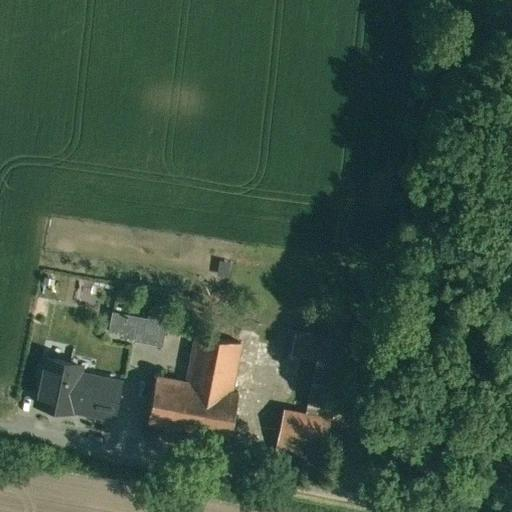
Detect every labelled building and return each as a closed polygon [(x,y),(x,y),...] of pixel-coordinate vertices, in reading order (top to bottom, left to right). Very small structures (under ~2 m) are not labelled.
[(307,299),(271,292),(268,307),(305,314),(307,299)] [(147,316),(112,310),(106,339),(94,336),(94,338),(70,333),(65,358),(90,363),(84,393),(120,400),(132,338),(142,340),(147,316)] [(167,317),(148,313),(147,316),(142,340),(162,344),(167,317)] [(346,340),(295,330),(290,352),(316,357),(342,362),(346,340)] [(241,341),(197,332),(187,381),(208,385),(231,389),(241,341)] [(342,362),(316,357),(305,411),(331,416),(342,362)] [(187,381),(156,374),(148,419),(230,435),(238,391),(231,389),(208,385),(187,381)] [(297,427),(280,424),(272,462),(290,465),(297,427)]
